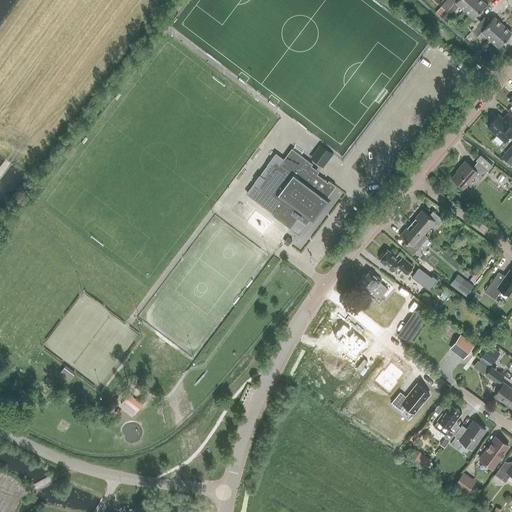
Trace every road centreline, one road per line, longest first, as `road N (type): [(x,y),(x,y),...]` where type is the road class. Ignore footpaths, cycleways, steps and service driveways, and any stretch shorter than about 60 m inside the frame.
road 1 (tertiary): [(224,494),(264,389),(323,284),(417,181)]
road 2 (unclassified): [(224,494),(71,465),(0,430)]
road 3 (tertiary): [(417,181),(511,72)]
